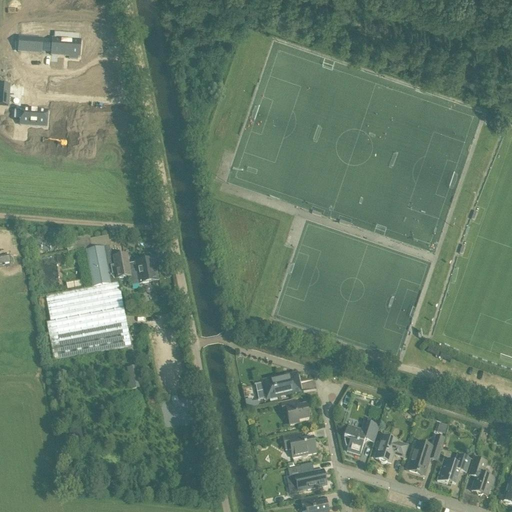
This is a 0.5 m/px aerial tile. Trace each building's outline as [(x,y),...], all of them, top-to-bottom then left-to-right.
[(19,39),(18,52),(41,54),(41,53),(42,42),(42,40),(19,39)] [(51,54),(51,56),(69,57),(69,59),(77,60),(77,58),(79,58),(80,42),(79,42),(54,40),(52,40),(52,43),(51,54)] [(0,106),(7,107),(8,94),(9,86),(0,85),(0,106)] [(14,111),(13,120),(20,121),(20,126),(46,128),(47,112),(21,110),(21,112),(14,111)] [(89,236),(65,240),(68,254),(85,250),(92,288),(118,283),(119,283),(119,280),(129,277),(131,286),(154,281),(157,280),(155,268),(153,260),(134,263),(128,264),(126,255),(112,258),(108,237),(107,237),(90,240),(89,236)] [(0,256),(0,264),(10,263),(8,255),(0,256)] [(92,288),(45,297),(50,323),(46,323),(53,362),(131,347),(118,283),(92,288)] [(257,401),(299,392),(295,376),(254,385),(257,401)] [(308,420),(306,405),(299,407),(298,402),(281,405),(283,414),(287,414),(290,426),(298,425),(298,422),(308,420)] [(363,432),(347,427),(343,439),(345,440),(344,442),(345,448),(348,448),(347,453),(360,457),(365,441),(373,443),(373,444),(378,427),(380,423),(374,421),(373,426),(364,423),(364,424),(366,424),(363,432)] [(71,446),(83,445),(80,428),(69,430),(71,446)] [(292,459),(300,458),(303,459),(306,458),(307,456),(316,455),(314,447),(316,445),(315,442),(313,440),(313,439),(300,442),(299,435),(283,438),(286,451),(291,450),(292,459)] [(386,464),(387,464),(390,465),(393,455),(396,456),(396,457),(403,459),(407,447),(397,444),(397,443),(382,438),(375,460),(379,461),(379,462),(379,463),(380,463),(380,464),(381,465),(382,465),(383,465),(384,465),(385,465),(386,464)] [(437,462),(444,441),(436,438),(432,450),(416,445),(408,472),(409,473),(410,472),(416,474),(416,475),(424,478),(427,468),(427,469),(430,462),(429,462),(430,460),(437,462)] [(465,475),(470,461),(457,456),(455,464),(444,461),(437,483),(447,486),(448,484),(455,486),(459,473),(465,475)] [(491,490),(495,479),(484,476),(483,473),(486,463),(474,459),(469,474),(476,476),(471,493),(479,495),(480,498),(485,495),(487,496),(489,489),(491,490)] [(289,478),(287,479),(290,495),(298,493),(326,487),(323,471),(302,475),(300,468),(295,469),(295,468),(289,469),(289,470),(288,470),(289,478)] [(511,481),(510,480),(502,503),(504,503),(505,505),(508,506),(509,505),(511,505),(511,481)] [(325,503),(321,504),(314,506),(313,500),(300,502),(302,508),(305,508),(305,511),(328,511),(327,509),(326,509),(325,503)]
